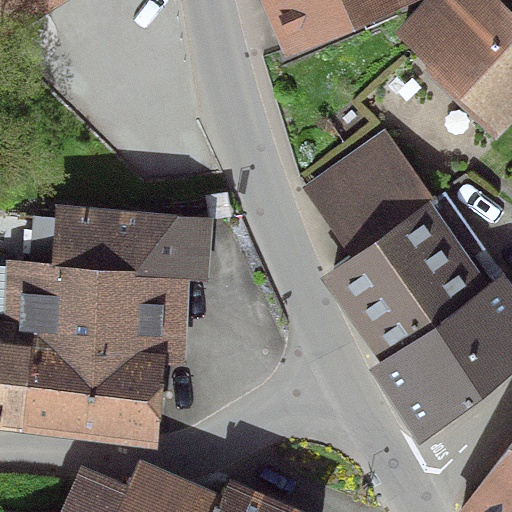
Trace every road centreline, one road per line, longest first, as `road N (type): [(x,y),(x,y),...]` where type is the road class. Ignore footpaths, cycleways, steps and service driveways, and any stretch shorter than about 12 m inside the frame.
road 1 (tertiary): [(347,379),(253,159),(211,0)]
road 2 (residential): [(0,449),(160,454),(201,446),(347,379)]
road 3 (residential): [(511,401),(415,494)]
road 4 (tertiary): [(415,494),(347,379)]
